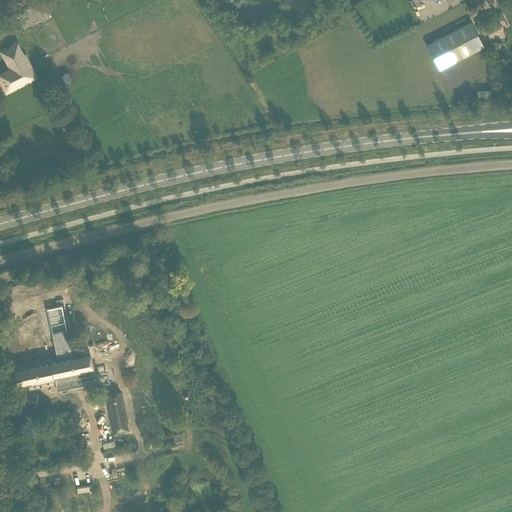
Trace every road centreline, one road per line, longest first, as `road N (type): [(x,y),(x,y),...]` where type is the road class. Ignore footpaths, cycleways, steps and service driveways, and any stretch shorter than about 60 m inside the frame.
road 1 (unclassified): [(0,260),(323,185),(511,164)]
road 2 (secondary): [(0,223),(293,153),(497,131)]
